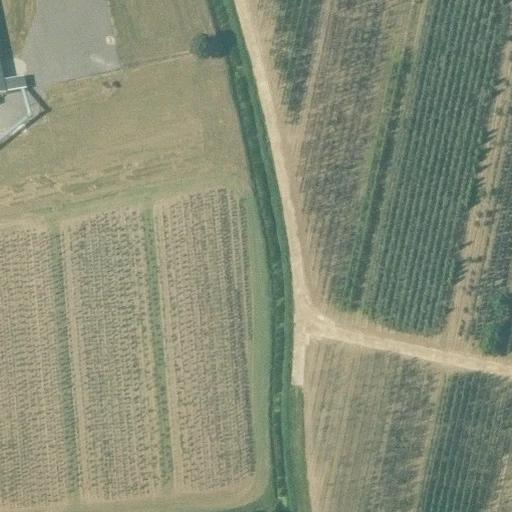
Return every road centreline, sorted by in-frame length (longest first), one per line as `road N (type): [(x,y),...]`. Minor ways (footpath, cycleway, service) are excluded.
road 1 (track): [(237,0),(296,264),(296,376)]
road 2 (track): [(298,320),(511,372)]
